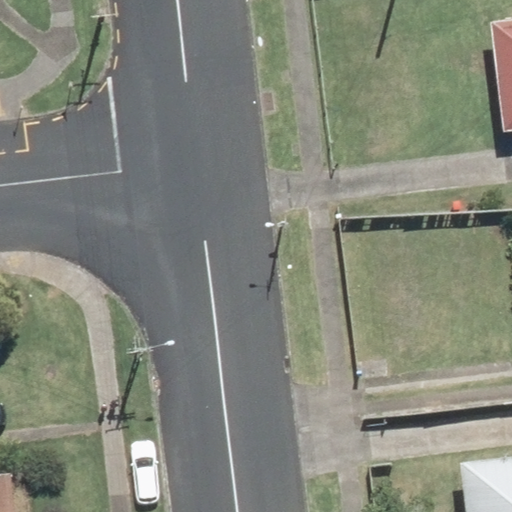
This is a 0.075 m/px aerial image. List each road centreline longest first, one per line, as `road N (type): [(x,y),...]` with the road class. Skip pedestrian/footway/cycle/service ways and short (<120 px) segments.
road 1 (residential): [(233,511),(192,168)]
road 2 (residential): [(192,168),(0,189)]
road 3 (residential): [(192,168),(176,0)]
